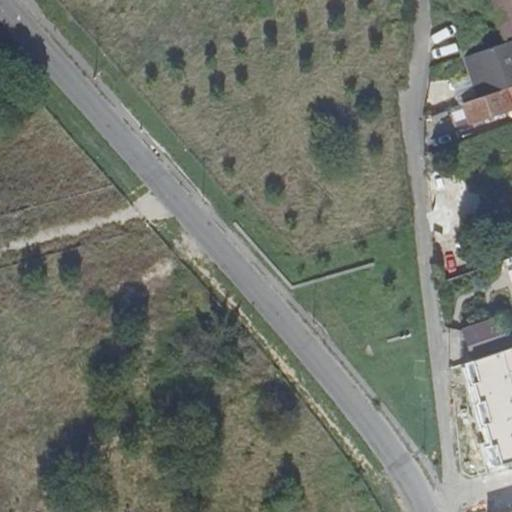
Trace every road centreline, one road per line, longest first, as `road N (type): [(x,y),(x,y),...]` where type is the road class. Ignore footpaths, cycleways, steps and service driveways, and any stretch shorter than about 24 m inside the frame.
road 1 (tertiary): [(0,0),(310,352),(428,511)]
road 2 (residential): [(423,0),(411,101),(453,494),(445,511)]
